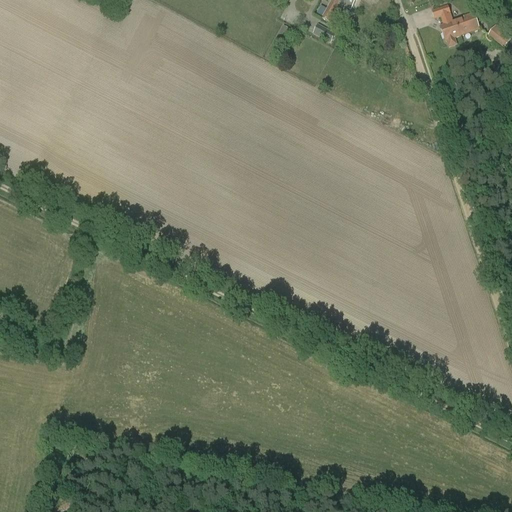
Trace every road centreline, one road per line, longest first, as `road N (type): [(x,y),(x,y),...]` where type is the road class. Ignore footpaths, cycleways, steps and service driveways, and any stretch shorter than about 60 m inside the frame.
road 1 (track): [(511,441),(0,185)]
road 2 (track): [(511,350),(409,35)]
